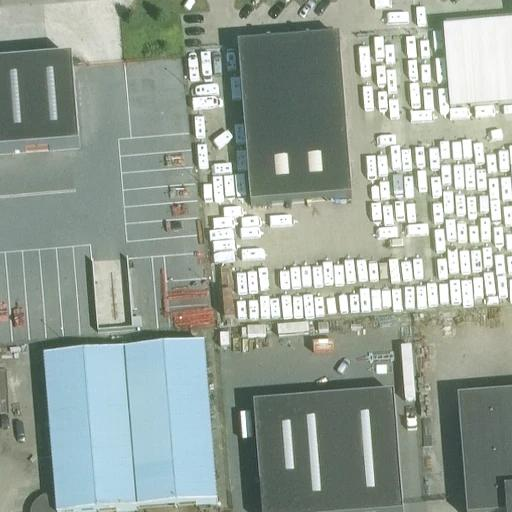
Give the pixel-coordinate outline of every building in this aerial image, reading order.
[(511,25),(444,31),(450,110),(511,105),(511,25)] [(339,40),(335,40),(335,39),(311,41),(311,40),(307,40),(307,41),(295,42),(295,43),(283,44),(283,43),(271,44),(271,43),(267,43),(267,45),(243,46),(243,47),(238,48),(251,208),(352,200),(339,40)] [(73,61),(0,66),(0,155),(80,149),(73,61)] [(33,511),(135,511),(217,505),(204,346),(45,359),(56,498),(51,498),(46,499),(41,502),(37,505),(34,510),(33,511)] [(511,511),(511,397),(458,402),(466,511),(511,511)] [(262,511),(402,511),(394,398),(255,408),(262,511)]
